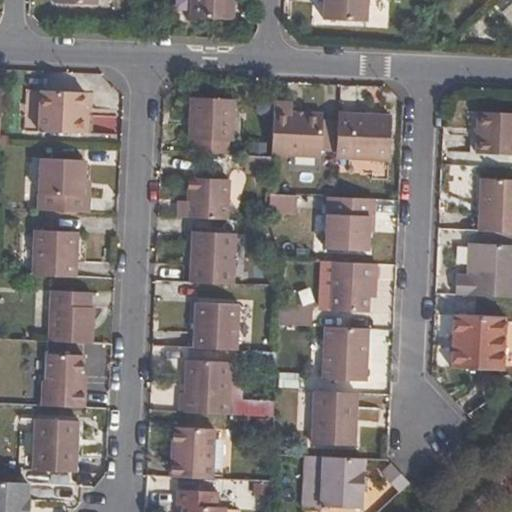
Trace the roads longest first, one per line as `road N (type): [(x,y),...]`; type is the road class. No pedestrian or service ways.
road 1 (residential): [(146,61),(130,511)]
road 2 (residential): [(425,69),(404,443)]
road 3 (residential): [(279,66),(425,69)]
road 4 (residential): [(8,49),(146,61)]
road 5 (residential): [(146,61),(279,66)]
